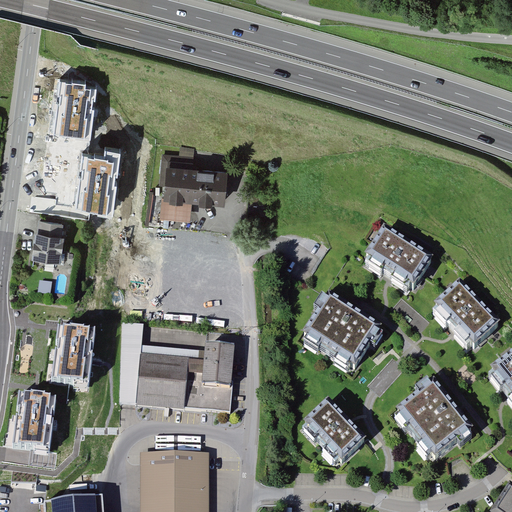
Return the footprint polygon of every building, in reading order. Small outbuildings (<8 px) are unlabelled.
[(60,78),(53,136),(91,140),(97,87),(85,85),(86,81),(60,78)] [(83,155),(76,211),(113,215),(121,150),(106,148),(105,157),(83,155)] [(67,200),(75,155),(52,151),(44,196),(67,200)] [(161,218),(190,220),(192,205),(225,208),(228,174),(192,171),(193,159),(163,156),(161,186),(164,187),(161,218)] [(62,261),(67,224),(37,221),(33,257),(62,261)] [(433,263),(385,234),(367,264),(415,293),(433,263)] [(42,283),(40,294),(52,296),(54,285),(42,283)] [(501,326),(462,286),(436,311),(475,351),(501,326)] [(383,332),(334,299),(309,337),(357,370),(383,332)] [(120,408),(231,416),(236,336),(125,329),(120,408)] [(58,330),(51,382),(74,385),(73,390),(88,392),(95,334),(58,330)] [(511,358),(492,376),(511,399),(511,358)] [(471,434),(434,388),(400,415),(436,461),(471,434)] [(20,392),(13,448),(50,453),(57,396),(20,392)] [(502,400),(511,410),(511,408),(511,401),(507,396),(502,400)] [(362,446),(326,408),(304,429),(341,467),(362,446)] [(407,437),(420,454),(425,450),(412,434),(407,437)] [(143,511),(208,511),(209,456),(143,456),(143,511)] [(511,511),(511,496),(509,494),(496,511),(511,511)] [(101,511),(101,503),(50,508),(50,511),(101,511)]
